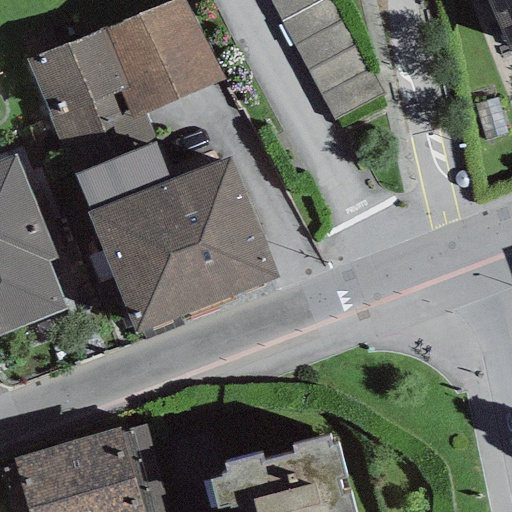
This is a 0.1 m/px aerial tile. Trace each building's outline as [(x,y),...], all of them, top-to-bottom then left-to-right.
[(182,0),(169,0),(99,27),(124,88),(118,91),(130,119),(224,77),(182,0)] [(375,90),(337,0),(279,0),(324,111),(375,90)] [(511,0),(488,0),(509,49),(511,47),(511,0)] [(50,116),(118,91),(124,88),(99,27),(26,57),(50,116)] [(118,91),(50,116),(72,170),(74,169),(140,143),(130,119),(118,91)] [(140,143),(74,169),(89,207),(169,177),(153,138),(140,143)] [(58,260),(16,151),(0,157),(0,332),(67,307),(50,263),(58,260)] [(277,275),(228,155),(169,177),(89,207),(86,208),(136,331),(277,275)] [(118,424),(0,458),(0,478),(9,511),(168,511),(144,423),(121,430),(118,424)] [(259,450),(226,459),(228,468),(209,473),(217,501),(227,498),(229,504),(236,502),(239,511),(355,511),(349,486),(341,488),(337,473),(346,471),(337,438),(329,440),(327,431),(294,440),(296,448),(261,457),(259,450)]
